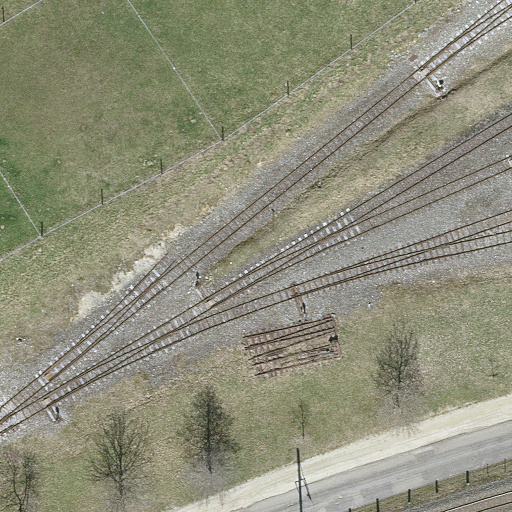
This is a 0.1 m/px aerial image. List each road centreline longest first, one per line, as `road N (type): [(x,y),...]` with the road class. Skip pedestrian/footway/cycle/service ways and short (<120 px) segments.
road 1 (unknown): [(0,414),(422,161),(511,119)]
road 2 (unclassified): [(511,439),(283,511)]
